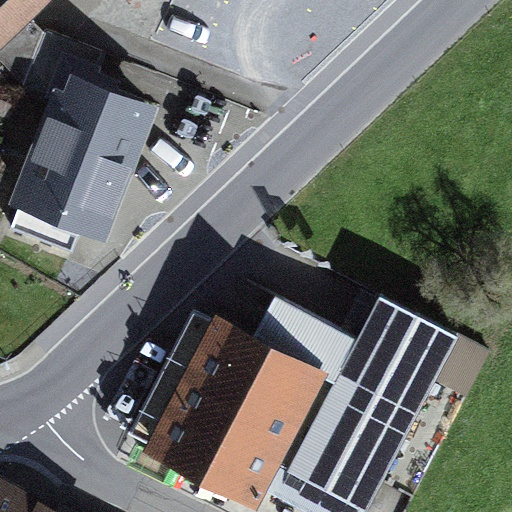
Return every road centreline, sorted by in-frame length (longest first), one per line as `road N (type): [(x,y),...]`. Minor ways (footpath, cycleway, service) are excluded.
road 1 (residential): [(0,436),(459,0)]
road 2 (residential): [(0,440),(144,511)]
